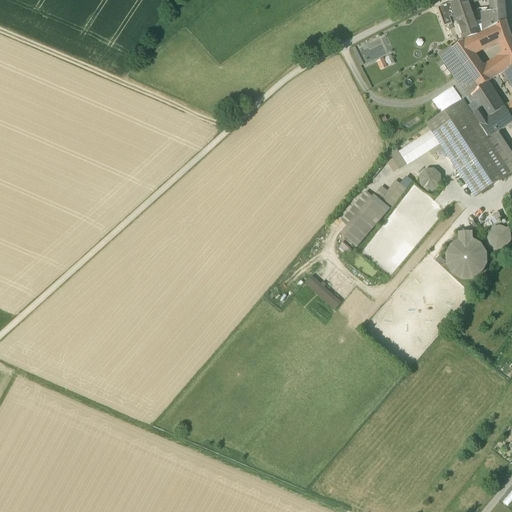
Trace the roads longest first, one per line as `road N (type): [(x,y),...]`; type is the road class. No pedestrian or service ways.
road 1 (track): [(435,0),(293,68),(0,339)]
road 2 (track): [(0,364),(337,511)]
road 3 (track): [(0,29),(230,127)]
